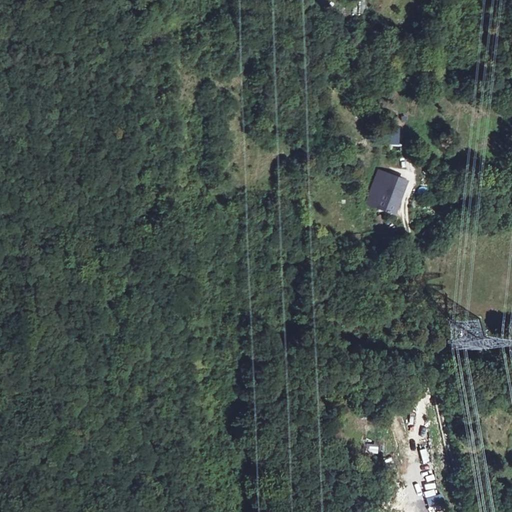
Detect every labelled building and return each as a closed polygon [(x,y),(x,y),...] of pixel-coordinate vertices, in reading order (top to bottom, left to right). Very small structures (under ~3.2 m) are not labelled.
[(386,129),(390,145),(402,143),(398,126),(386,129)] [(391,171),(388,179),(380,201),(398,207),(407,179),(407,175),(391,171)] [(380,201),(388,179),(378,175),(370,198),(380,201)] [(365,445),(364,452),(378,454),(379,446),(365,445)] [(442,488),(425,492),(429,508),(446,504),(442,488)]
